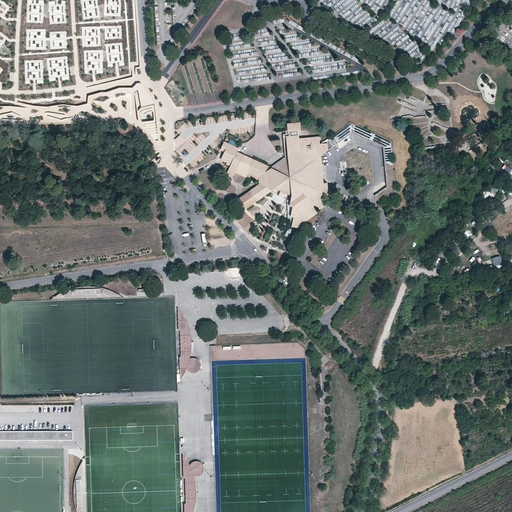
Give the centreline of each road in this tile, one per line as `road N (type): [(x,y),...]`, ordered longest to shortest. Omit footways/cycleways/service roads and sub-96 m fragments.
road 1 (residential): [(361,511),(376,444),(376,391),(247,248)]
road 2 (residential): [(247,248),(0,287)]
road 3 (residential): [(247,248),(166,148)]
road 4 (tertiary): [(511,453),(398,511)]
